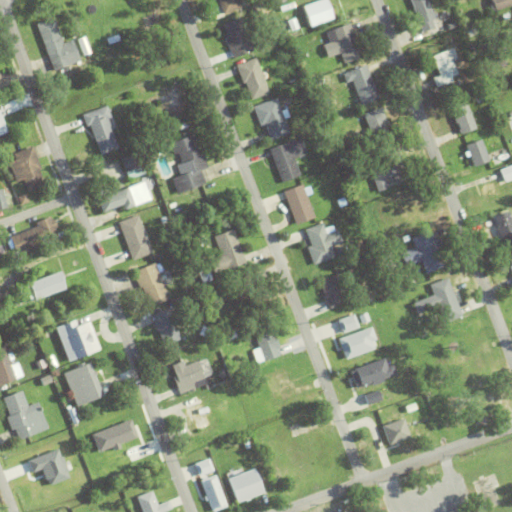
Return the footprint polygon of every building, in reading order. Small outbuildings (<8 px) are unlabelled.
[(139,0),(147,0),(150,9),(144,12),(139,0)] [(224,17),(218,0),(213,2),(212,0),(238,0),(242,10),(224,17)] [(333,20),(325,0),(321,0),(302,7),(309,28),(333,20)] [(410,1),(412,0),(427,0),(435,20),(431,22),(434,30),(423,35),(410,1)] [(511,0),(511,7),(495,13),(490,0),(511,0)] [(72,42),(80,64),(53,74),(36,27),(54,20),(63,45),(72,42)] [(158,24),(167,20),(169,25),(160,29),(158,24)] [(226,41),(227,40),(222,27),(241,20),(253,52),(234,60),(226,41)] [(288,24),(294,21),(298,31),(291,33),(288,24)] [(344,66),(340,55),(327,60),(323,48),(330,45),(326,34),(349,25),(362,59),(344,66)] [(468,33),(476,30),(478,36),(471,39),(468,33)] [(107,40),(118,37),(120,43),(109,47),(107,40)] [(78,42),(85,39),(91,56),(84,58),(78,42)] [(453,52),(456,60),(452,62),(457,76),(450,79),(451,84),(436,90),(433,80),(439,78),(432,59),(453,52)] [(251,101),(245,85),(242,86),(236,68),(256,60),(269,95),(251,101)] [(311,64),(317,63),(319,74),(313,75),(311,64)] [(361,108),(352,83),(346,85),(342,75),(366,67),(378,101),(361,108)] [(271,142),(265,127),(260,128),(253,109),(276,100),(289,134),(271,142)] [(462,137),(457,125),(456,126),(452,116),(454,115),(452,110),(466,105),(477,131),(462,137)] [(100,158),(90,128),(87,129),(83,117),(107,108),(111,120),(108,121),(119,151),(100,158)] [(397,131),(401,139),(370,151),(366,140),(365,141),(361,132),(368,129),(363,116),(381,109),(387,125),(385,126),(388,134),(397,131)] [(0,110),(8,130),(0,133),(0,110)] [(176,127),(188,122),(190,129),(179,134),(176,127)] [(302,135),(320,128),(323,134),(304,142),(302,135)] [(198,146),(208,170),(200,173),(205,186),(177,196),(172,181),(180,178),(176,168),(182,166),(178,155),(173,157),(170,147),(193,138),(196,147),(198,146)] [(294,160),(301,178),(282,185),(269,152),(295,142),(295,143),(301,141),(306,156),(294,160)] [(492,161),(494,166),(489,168),(488,164),(474,169),(470,158),(466,159),(464,155),(468,154),(466,148),(481,142),(488,162),(492,161)] [(27,190),(22,178),(16,180),(9,161),(15,158),(13,152),(33,145),(47,182),(27,190)] [(388,191),(378,195),(370,172),(387,165),(384,156),(397,150),(410,182),(396,187),(393,179),(385,182),(388,191)] [(121,162),(142,154),(149,175),(128,183),(121,162)] [(493,161),(506,155),(509,161),(496,167),(493,161)] [(500,172),(511,167),(511,182),(505,185),(500,172)] [(122,209),(102,216),(97,203),(144,184),(151,202),(124,213),(122,209)] [(284,195),(303,188),(315,220),(296,227),(284,195)] [(4,192),(9,191),(13,205),(8,206),(4,192)] [(17,195),(25,192),(28,201),(20,204),(17,195)] [(395,204),(413,197),(421,218),(403,225),(395,204)] [(54,217),(57,226),(55,226),(58,236),(43,242),(43,245),(17,254),(10,235),(37,225),(35,221),(51,215),(52,218),(54,217)] [(494,220),(508,215),(511,225),(511,246),(504,249),(494,220)] [(119,225),(138,218),(152,257),(132,264),(119,225)] [(332,229),(333,233),(337,232),(342,245),(331,248),(335,259),(323,263),(324,264),(313,268),(307,250),(311,249),(305,232),(323,226),(325,232),(332,229)] [(209,262),(221,258),(214,239),(233,232),(246,265),(215,277),(209,262)] [(439,242),(443,255),(439,256),(443,268),(424,274),(420,263),(413,266),(409,253),(415,251),(411,240),(430,233),(434,243),(439,242)] [(336,252),(344,249),(347,257),(339,260),(336,252)] [(150,310),(142,290),(139,291),(132,275),(155,265),(170,302),(150,310)] [(31,285),(29,281),(61,269),(64,278),(63,279),(66,286),(36,298),(33,290),(27,292),(25,287),(31,285)] [(198,278),(208,274),(212,283),(202,287),(198,278)] [(319,284),(339,277),(350,304),(330,312),(319,284)] [(231,284),(250,278),(261,311),(242,317),(231,284)] [(444,326),(438,310),(417,318),(412,306),(432,298),(428,288),(448,281),(462,319),(444,326)] [(209,291),(223,286),(229,301),(215,306),(209,291)] [(152,319),(169,312),(181,342),(163,349),(152,319)] [(340,333),(357,327),(353,314),(336,319),(340,333)] [(89,319),(100,347),(68,360),(55,326),(74,318),(76,324),(89,319)] [(274,335),(280,352),(277,353),(280,359),(264,365),(253,333),(268,327),(271,336),(274,335)] [(336,338),(344,359),(376,348),(368,327),(336,338)] [(0,345),(4,344),(18,377),(0,384),(0,345)] [(45,357),(53,353),(58,364),(50,368),(45,357)] [(197,359),(206,383),(180,393),(173,376),(176,375),(172,363),(183,359),(185,364),(197,359)] [(395,376),(391,364),(385,366),(383,359),(349,368),(354,388),(395,376)] [(95,370),(97,373),(95,374),(103,394),(77,405),(63,372),(78,366),(77,363),(82,361),(83,363),(90,360),(94,370),(95,370)] [(367,405),(381,399),(377,389),(363,395),(367,405)] [(15,428),(11,429),(6,416),(9,414),(3,397),(22,390),(28,405),(38,401),(48,426),(19,438),(15,428)] [(88,424),(96,422),(94,418),(113,412),(119,428),(118,428),(129,461),(112,467),(100,431),(91,434),(88,424)] [(72,415),(78,413),(81,423),(75,425),(72,415)] [(381,426),(388,445),(410,437),(403,418),(381,426)] [(137,439),(131,419),(91,434),(97,452),(112,447),(112,448),(137,439)] [(212,470),(208,458),(196,462),(201,475),(212,470)] [(70,490),(63,471),(71,468),(70,466),(76,464),(76,465),(80,463),(87,483),(70,490)] [(237,502),(228,477),(240,473),(238,468),(241,467),(242,471),(255,466),(264,492),(237,502)] [(200,481),(211,511),(226,506),(215,475),(200,481)] [(136,495),(141,511),(160,511),(171,509),(168,500),(155,504),(151,491),(136,495)]
